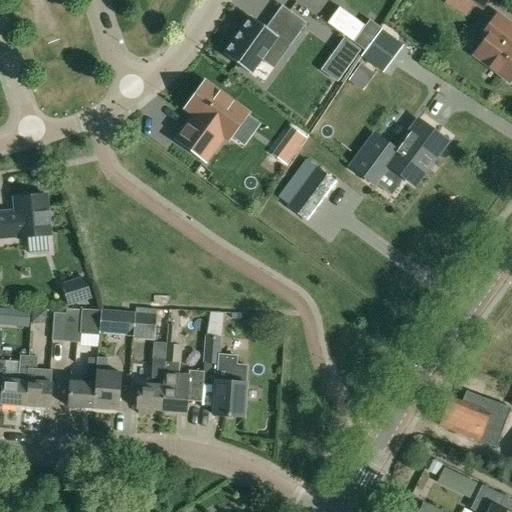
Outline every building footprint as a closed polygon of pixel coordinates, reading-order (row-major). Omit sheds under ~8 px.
[(251,18),(224,55),(250,74),(276,38),(289,47),(306,24),(282,6),(272,19),(274,20),(267,30),(251,18)] [(354,44),(365,29),(340,10),(329,25),(354,44)] [(511,25),(498,14),(481,36),(485,40),(475,54),(511,82),(511,80),(511,42),(507,39),(511,32),(511,25)] [(381,33),(367,53),(388,69),(403,49),(381,33)] [(362,50),(345,39),(333,56),(349,68),(362,50)] [(246,113),(204,83),(185,109),(193,114),(175,139),(204,161),(222,136),(227,139),(246,113)] [(396,151),(375,135),(351,167),(373,184),(387,165),(415,186),(448,141),(419,120),(396,151)] [(305,138),(296,131),(289,140),(298,148),(305,138)] [(340,188),(320,173),(290,210),(309,225),(340,188)] [(0,213),(0,238),(18,236),(19,239),(50,236),(44,195),(15,197),(16,212),(0,213)] [(85,279),(72,283),(79,303),(91,299),(85,279)] [(28,327),(29,311),(15,309),(13,326),(28,327)] [(67,310),(65,341),(81,343),(83,310),(67,310)] [(99,335),(134,338),(136,313),(101,310),(99,335)] [(65,341),(66,313),(55,312),(53,340),(65,341)] [(157,315),(136,313),(134,338),(155,340),(157,315)] [(169,317),(167,344),(166,360),(165,360),(161,411),(186,413),(187,400),(201,401),(203,372),(189,371),(188,375),(180,374),(182,345),(175,345),(177,318),(169,317)] [(246,383),(247,366),(236,365),(237,356),(220,355),(222,338),(204,336),(202,365),(218,366),(215,415),(244,417),(246,383)] [(21,366),(7,365),(7,361),(0,360),(0,385),(3,385),(1,405),(26,406),(30,356),(22,356),(21,366)] [(30,356),(26,406),(51,408),(53,383),(52,383),(53,370),(38,369),(39,357),(30,356)] [(94,409),(97,358),(89,357),(87,382),(70,381),(68,407),(94,409)] [(97,358),(94,409),(119,411),(121,385),(119,385),(120,372),(105,371),(106,359),(97,358)] [(154,359),(151,384),(139,383),(137,409),(161,411),(165,360),(154,359)] [(489,446),(495,429),(476,423),(481,411),(451,398),(440,427),(489,446)] [(429,472),(437,476),(442,465),(434,461),(429,472)] [(465,479),(459,491),(470,497),(476,484),(465,479)] [(505,511),(498,509),(504,496),(482,485),(470,510),(475,511),(505,511)] [(423,503),(419,511),(420,511),(428,511),(431,507),(423,503)]
